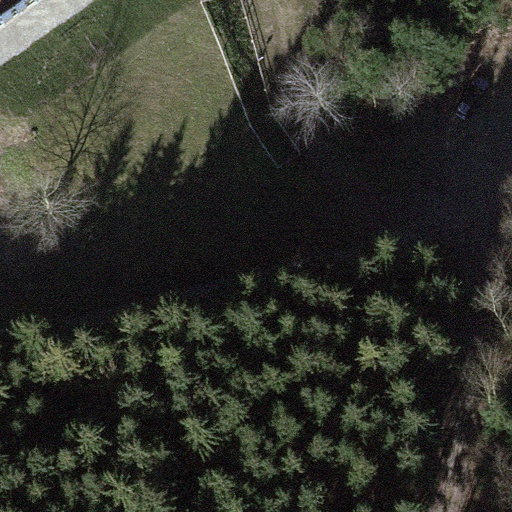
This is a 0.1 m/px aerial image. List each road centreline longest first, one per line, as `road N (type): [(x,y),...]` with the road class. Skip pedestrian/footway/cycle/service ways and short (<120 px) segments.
road 1 (track): [(0,265),(32,307),(80,323),(350,272),(403,240)]
road 2 (track): [(261,0),(290,40),(296,109),(339,186),(403,240),(453,242),(479,220)]
road 3 (track): [(435,511),(483,339),(479,220)]
